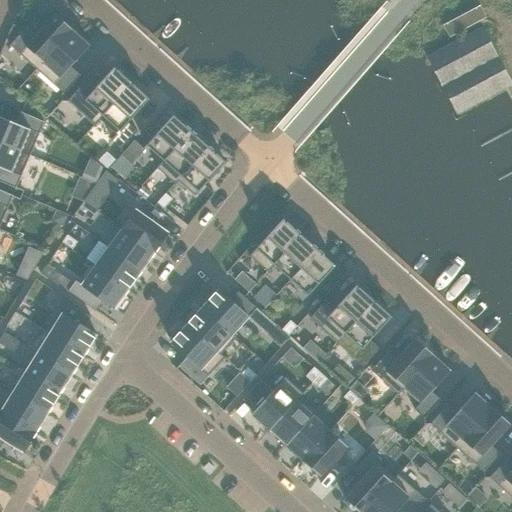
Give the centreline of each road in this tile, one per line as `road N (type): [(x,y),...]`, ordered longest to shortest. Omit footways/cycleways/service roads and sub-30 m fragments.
road 1 (residential): [(270,161),(511,381)]
road 2 (unclassified): [(121,360),(270,161)]
road 3 (residential): [(270,161),(89,0)]
road 4 (residential): [(121,360),(293,511)]
road 5 (unclassified): [(270,161),(412,0)]
road 6 (unclassified): [(30,511),(121,360)]
